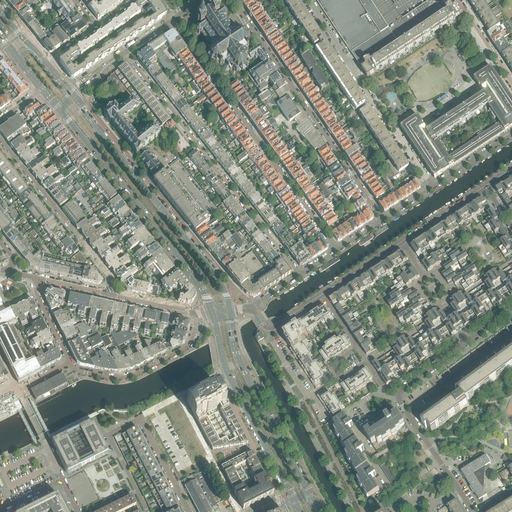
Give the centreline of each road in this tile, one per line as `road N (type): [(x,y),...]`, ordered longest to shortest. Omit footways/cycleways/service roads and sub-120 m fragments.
road 1 (residential): [(125,52),(299,275)]
road 2 (residential): [(172,20),(336,250)]
road 3 (secondary): [(229,310),(220,281),(73,95)]
road 4 (residential): [(382,220),(231,0)]
road 5 (secondary): [(58,108),(193,271),(212,312)]
road 6 (residential): [(195,314),(190,345),(113,378),(74,370),(35,293)]
road 7 (residential): [(189,511),(139,418),(108,435),(146,511)]
road 8 (secondary): [(308,490),(240,365),(229,310)]
road 9 (residential): [(109,294),(108,273),(0,140)]
road 10 (residential): [(398,397),(511,308)]
road 11 (secondary): [(227,371),(292,498)]
road 12 (residential): [(472,511),(398,397)]
